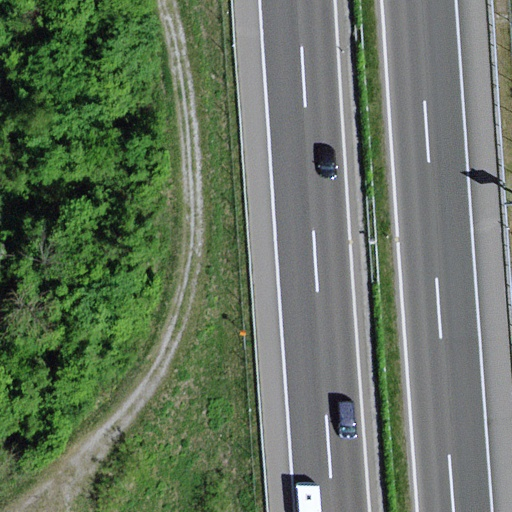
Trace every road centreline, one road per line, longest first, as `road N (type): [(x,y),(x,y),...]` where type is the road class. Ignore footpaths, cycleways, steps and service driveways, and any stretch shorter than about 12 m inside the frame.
road 1 (motorway): [(452,511),(417,0)]
road 2 (motorway): [(298,0),(329,511)]
